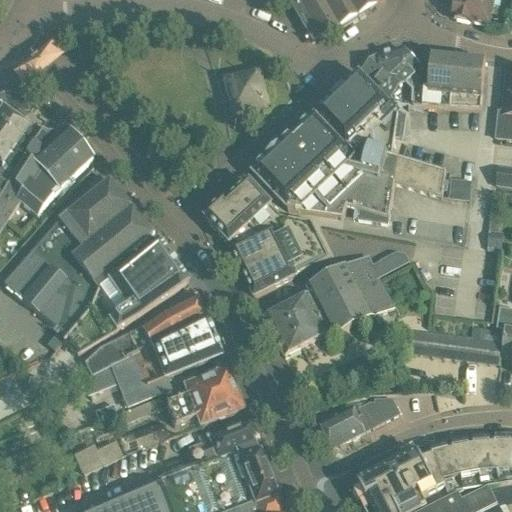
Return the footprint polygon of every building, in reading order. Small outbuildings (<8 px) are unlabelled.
[(301,0),(296,3),(318,40),(376,7),(375,5),(384,0),(383,0),(301,0)] [(457,3),(454,22),(455,22),(455,23),(473,27),(473,26),(489,29),(495,0),(459,0),(458,4),(457,3)] [(422,83),(421,83),(416,79),(422,73),(402,52),(378,59),(363,74),(364,75),(364,74),(396,108),(423,109),(425,92),(422,92),(422,83)] [(481,113),(486,66),(433,60),(430,93),(425,92),(423,109),(445,110),(481,113)] [(499,116),(497,142),(511,143),(511,73),(506,73),(502,116),(499,116)] [(260,74),(220,83),(229,120),(269,110),(260,74)] [(344,93),(343,92),(331,104),(332,105),(316,119),(318,121),(355,159),(358,164),(370,151),(391,158),(394,140),(402,141),(406,117),(397,117),(359,78),(344,93)] [(0,171),(29,130),(23,126),(24,125),(25,124),(30,122),(30,115),(29,114),(28,110),(26,107),(24,105),(22,102),(18,100),(15,98),(12,97),(9,97),(5,96),(2,97),(0,96),(0,171)] [(442,201),(445,174),(391,158),(370,151),(358,164),(355,159),(318,121),(316,123),(315,121),(295,141),(294,139),(279,153),(278,152),(267,164),(268,164),(253,178),(287,214),(342,222),(346,210),(358,213),(357,223),(388,228),(388,222),(389,222),(394,187),(442,201)] [(47,137),(0,209),(0,235),(20,205),(15,201),(20,194),(28,184),(34,189),(40,176),(76,146),(65,132),(56,139),(48,139),(47,137)] [(101,153),(101,137),(83,137),(83,153),(101,153)] [(85,170),(91,164),(76,146),(40,176),(34,189),(28,184),(20,194),(15,201),(20,205),(37,220),(52,200),(85,170)] [(511,174),(502,173),(499,191),(511,192),(511,174)] [(24,265),(3,288),(22,304),(23,304),(50,272),(66,285),(39,317),(58,334),(67,341),(89,315),(89,314),(98,294),(99,293),(113,281),(108,276),(129,258),(129,259),(131,257),(151,240),(152,239),(126,206),(108,184),(58,225),(59,225),(24,265)] [(225,204),(204,223),(229,249),(230,248),(233,252),(230,254),(253,300),(328,263),(312,227),(311,226),(280,220),(271,211),(271,210),(250,186),(227,207),(225,204)] [(502,237),(489,236),(487,251),(501,253),(502,237)] [(66,342),(62,346),(77,359),(114,337),(135,324),(187,288),(157,245),(156,247),(151,240),(131,257),(129,259),(129,258),(108,276),(113,281),(99,293),(98,294),(89,314),(89,315),(67,341),(66,342)] [(274,338),(361,293),(366,303),(384,294),(379,283),(379,282),(410,266),(406,258),(396,257),(381,265),(373,270),(368,261),(308,293),(310,298),(279,314),(277,310),(264,316),(267,321),(265,321),(274,338)] [(50,272),(23,304),(39,317),(66,285),(50,272)] [(361,293),(274,338),(285,360),(331,337),(334,343),(394,311),(379,282),(379,283),(384,294),(366,303),(361,293)] [(100,352),(85,367),(91,380),(206,324),(195,301),(161,318),(141,332),(100,352)] [(511,314),(501,313),(498,330),(506,332),(505,336),(501,361),(511,362),(511,314)] [(82,385),(88,400),(120,387),(127,411),(173,392),(168,381),(221,360),(206,324),(91,380),(82,385)] [(500,370),(501,361),(505,336),(482,333),(481,335),(473,334),(472,342),(411,334),(408,359),(500,370)] [(58,334),(47,348),(55,355),(62,346),(66,342),(67,341),(58,334)] [(187,400),(165,409),(174,431),(196,422),(200,431),(242,414),(226,375),(184,391),(187,400)] [(97,424),(80,387),(50,400),(59,419),(67,438),(97,424)] [(352,411),(320,427),(333,453),(401,418),(393,403),(375,403),(375,406),(370,406),(353,414),(352,411)] [(244,511),(276,500),(248,430),(189,453),(196,470),(158,485),(87,511),(244,511)] [(128,460),(116,431),(77,446),(79,450),(89,476),(112,467),(128,460)] [(360,487),(358,488),(366,504),(360,507),(363,511),(429,511),(456,498),(511,489),(511,441),(496,442),(475,444),(453,448),(432,454),(434,463),(423,467),(418,458),(417,459),(418,460),(404,467),(402,463),(404,462),(403,461),(362,482),(364,487),(361,489),(360,487)] [(494,511),(497,511),(511,506),(511,489),(489,494),(480,499),(478,496),(461,499),(434,511),(494,511)] [(280,511),(276,500),(244,511),(280,511)]
